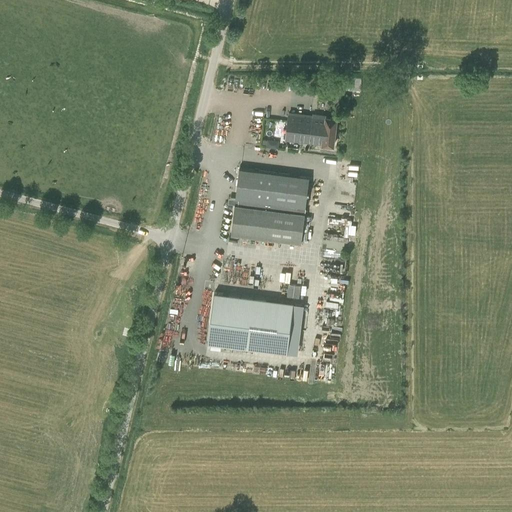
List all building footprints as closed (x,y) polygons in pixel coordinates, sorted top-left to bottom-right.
[(337,86),(340,91),(345,89),(342,83),(337,86)] [(322,144),(333,146),(337,118),(313,115),(313,116),(289,113),(286,139),(322,144)] [(239,168),(235,198),(239,199),(238,204),(235,204),(231,234),(301,243),(309,177),(239,168)] [(305,297),(305,289),(300,289),(301,283),(288,283),(287,296),(305,297)] [(207,343),(287,353),(294,303),(214,292),(207,343)]
